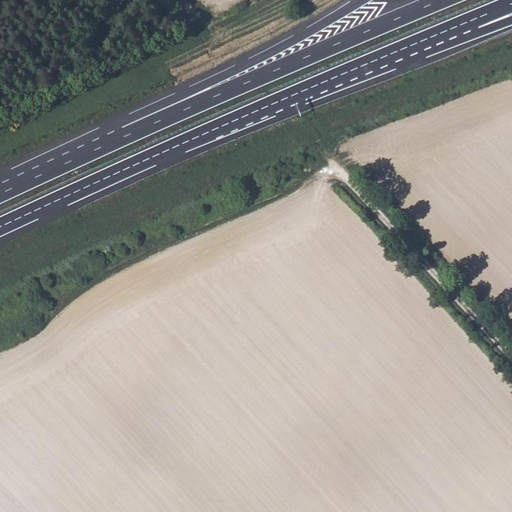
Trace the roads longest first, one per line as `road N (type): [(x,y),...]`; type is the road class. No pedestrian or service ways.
road 1 (motorway): [(0,226),(447,30)]
road 2 (motorway): [(442,0),(177,113)]
road 3 (unclassified): [(334,165),(511,356)]
road 4 (motorway): [(362,0),(182,95),(177,113)]
road 5 (motorway): [(177,113),(0,194)]
